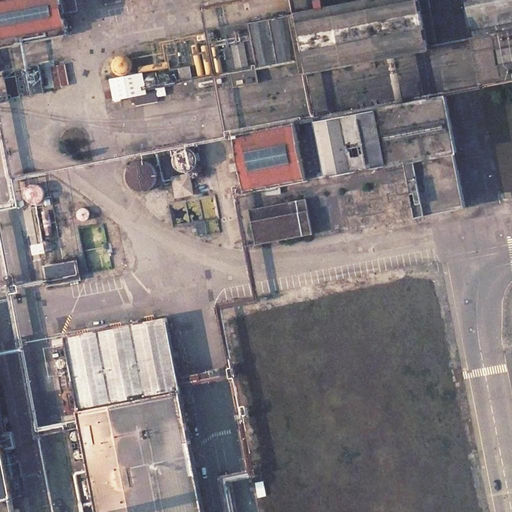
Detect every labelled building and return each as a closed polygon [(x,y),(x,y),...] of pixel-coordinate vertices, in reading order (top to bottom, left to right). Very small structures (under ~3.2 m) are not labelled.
[(0,0),(0,46),(67,33),(60,0),(0,0)] [(303,65),(433,41),(425,0),(329,0),(292,6),(303,65)] [(511,0),(466,0),(472,29),(511,21),(511,0)] [(281,8),(217,20),(228,79),(253,75),(250,57),(280,52),(281,60),(291,58),(281,8)] [(507,75),(511,74),(511,21),(472,29),(482,80),(494,77),(507,75)] [(205,36),(210,59),(210,60),(211,61),(213,61),(215,60),(216,58),(212,33),(210,33),(208,33),(206,34),(205,36)] [(195,38),(198,60),(199,60),(200,61),(202,62),(205,61),(206,59),(202,37),(200,36),(198,35),(196,36),(195,38)] [(196,64),(192,39),(191,38),(189,37),(188,38),(187,39),(190,63),(191,64),(193,65),(195,65),(196,64)] [(107,53),(107,56),(107,58),(107,59),(109,62),(112,64),(115,65),(118,66),(121,65),(124,63),(125,62),(126,60),(127,57),(127,54),(126,51),(124,48),(121,46),(120,46),(116,45),(113,46),(112,47),(109,49),(108,50),(107,53)] [(161,52),(134,57),(133,59),(133,61),(134,63),(136,65),(161,59),(162,57),(162,55),(162,53),(161,52)] [(404,99),(403,90),(411,90),(408,57),(392,58),(395,100),(404,99)] [(172,60),(174,74),(186,72),(183,58),(172,60)] [(53,88),(68,86),(65,64),(50,66),(53,88)] [(157,71),(158,73),(159,74),(162,74),(163,73),(164,72),(165,70),(164,69),(164,67),(162,66),(161,66),(159,66),(158,67),(157,68),(156,69),(157,71)] [(143,71),(143,73),(143,74),(144,75),(146,76),(147,76),(149,76),(151,74),(152,72),(152,71),(151,69),(149,68),(148,68),(146,68),(145,69),(144,70),(143,71)] [(317,74),(307,74),(310,111),(320,110),(317,74)] [(495,85),(508,81),(507,75),(494,77),(495,85)] [(109,80),(102,81),(104,92),(111,90),(109,80)] [(134,84),(129,87),(131,95),(152,92),(150,82),(134,84)] [(307,195),(388,179),(391,196),(343,204),(349,240),(461,218),(452,166),(455,165),(446,113),(301,138),(303,150),(298,151),(306,192),(307,195)] [(247,203),(306,192),(298,151),(296,140),(296,136),(235,148),(247,203)] [(182,165),(180,168),(180,169),(180,173),(180,175),(181,178),(182,179),(185,182),(188,183),(190,183),(194,183),(197,181),(199,179),(201,176),(201,174),(202,171),(200,167),(198,164),(197,163),(194,162),(190,161),(188,161),(185,163),(182,165)] [(148,173),(143,173),(141,174),(137,176),(134,180),(132,184),(131,189),(132,191),(134,196),(135,197),(139,201),(143,202),(146,203),(150,202),(155,200),(158,197),(159,195),(160,193),(161,188),(160,183),(158,179),(155,176),(151,173),(148,173)] [(38,195),(41,192),(41,190),(42,188),(41,183),(38,180),(35,179),(32,178),(30,179),(27,180),(24,184),(24,185),(24,188),(24,191),(26,193),(28,195),(31,196),(35,196),(38,195)] [(194,188),(178,191),(181,211),(197,207),(194,188)] [(56,232),(50,200),(34,204),(40,236),(56,232)] [(257,258),(312,247),(305,212),(251,223),(257,258)] [(73,256),(43,262),(46,279),(77,273),(73,256)] [(78,413),(81,427),(66,431),(72,465),(87,461),(97,511),(202,511),(164,318),(63,338),(47,342),(62,417),(78,413)] [(0,511),(18,511),(12,479),(16,478),(12,459),(20,457),(6,381),(0,382),(0,511)] [(20,457),(12,459),(16,478),(19,498),(28,496),(20,457)]
